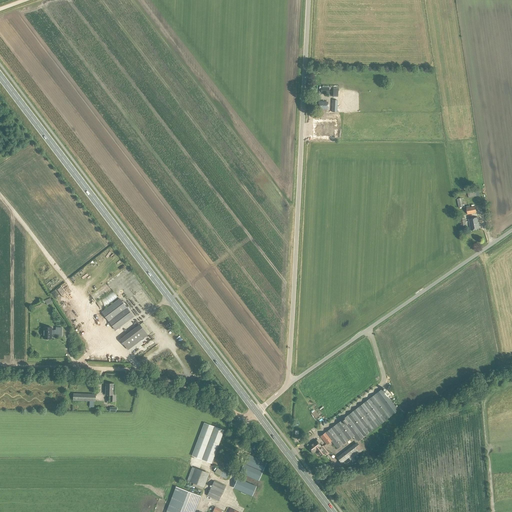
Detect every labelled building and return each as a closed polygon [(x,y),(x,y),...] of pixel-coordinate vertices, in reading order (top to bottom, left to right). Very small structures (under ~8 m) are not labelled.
[(466,206),(468,215),(476,213),(475,206),(470,207),(470,205),(466,206)] [(477,218),(469,219),(471,230),(480,229),(477,218)] [(105,283),(98,287),(101,291),(107,287),(105,283)] [(95,303),(113,293),(110,288),(92,299),(95,303)] [(101,313),(115,331),(134,317),(120,298),(101,313)] [(120,340),(128,350),(148,335),(140,324),(120,340)] [(57,330),(54,330),(52,330),(52,328),(44,327),(44,331),(42,331),(42,335),(44,335),(44,339),(52,339),(52,335),(54,335),(54,336),(57,336),(57,330)] [(106,395),(110,395),(110,402),(116,402),(116,394),(113,394),(113,384),(106,384),(106,395)] [(382,389),(376,394),(320,437),(327,445),(332,441),(338,450),(352,438),(355,440),(356,440),(358,442),(392,415),(398,410),(382,389)] [(96,394),(73,393),(73,401),(95,401),(96,394)] [(204,423),(192,456),(212,464),(225,430),(204,423)] [(316,451),(319,455),(321,457),(324,454),(326,456),(329,453),(323,445),(320,446),(316,440),(307,447),(313,454),(316,451)] [(350,460),(363,450),(357,442),(336,457),(341,464),(349,458),(350,460)] [(240,473),(258,481),(266,463),(248,455),(240,473)] [(224,476),(227,471),(215,465),(213,470),(224,476)] [(190,482),(193,483),(192,486),(202,490),(203,487),(204,487),(209,473),(195,468),(192,467),(187,481),(190,482)] [(238,478),(234,488),(252,495),(256,486),(238,478)] [(214,481),(207,496),(218,501),(225,487),(214,481)] [(176,486),(166,511),(194,511),(201,496),(176,486)]
